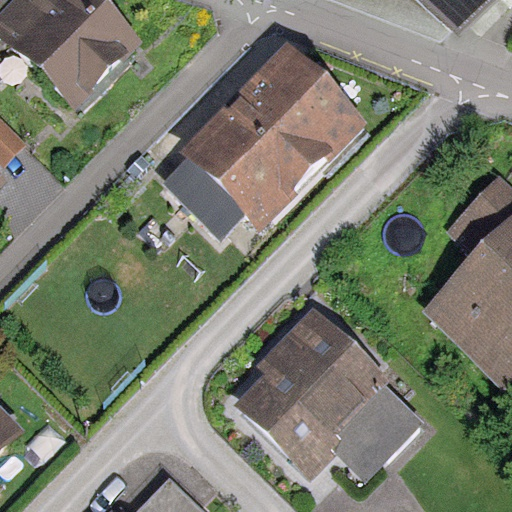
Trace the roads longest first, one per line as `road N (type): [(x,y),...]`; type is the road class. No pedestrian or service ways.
road 1 (residential): [(454,86),(190,353)]
road 2 (residential): [(247,7),(0,257)]
road 3 (residential): [(247,7),(454,86)]
road 4 (residential): [(190,353),(37,511)]
